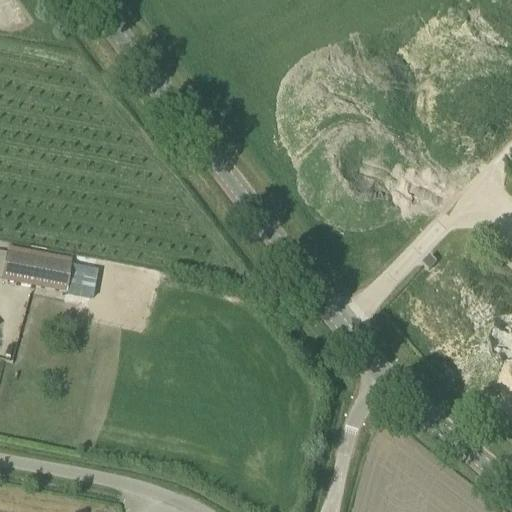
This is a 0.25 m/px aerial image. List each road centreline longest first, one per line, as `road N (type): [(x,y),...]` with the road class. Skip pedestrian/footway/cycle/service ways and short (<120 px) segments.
road 1 (tertiary): [(356,356),(81,0)]
road 2 (tertiary): [(511,489),(356,356)]
road 3 (unclassified): [(189,511),(150,490),(0,460)]
road 4 (unclassified): [(356,356),(312,511)]
